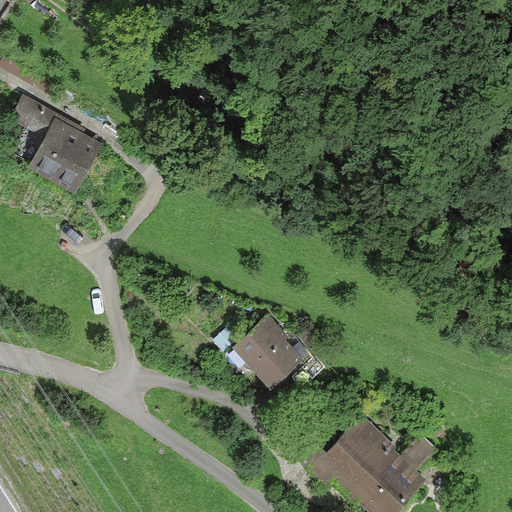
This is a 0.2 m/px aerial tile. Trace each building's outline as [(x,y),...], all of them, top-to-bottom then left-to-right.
[(76,186),(102,139),(84,129),(86,125),(23,90),(11,113),(44,131),(28,159),(76,186)] [(289,334),(269,310),(233,341),(262,374),(271,384),(303,356),(286,337),(289,334)] [(312,321),(300,331),(311,344),(323,334),(312,321)] [(316,356),(294,374),(303,385),(325,367),(316,356)] [(403,449),(362,410),(328,445),(320,437),(301,457),(329,483),(333,478),(356,500),(360,496),(376,511),(391,511),(426,476),(417,468),(437,446),(421,430),(403,449)]
